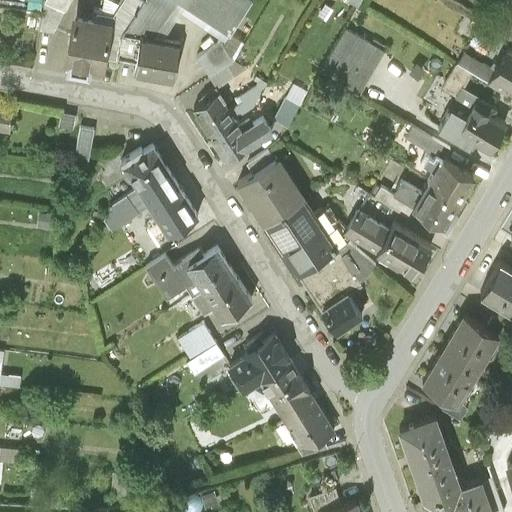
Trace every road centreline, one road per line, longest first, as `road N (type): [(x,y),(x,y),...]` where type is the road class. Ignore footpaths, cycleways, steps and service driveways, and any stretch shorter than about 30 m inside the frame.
road 1 (residential): [(0,78),(137,104),(172,125),(334,372),(371,397)]
road 2 (residential): [(371,397),(511,166)]
road 3 (residential): [(395,511),(368,436),(371,397)]
